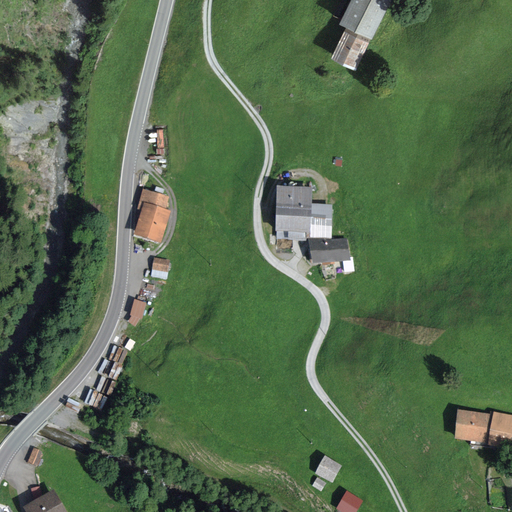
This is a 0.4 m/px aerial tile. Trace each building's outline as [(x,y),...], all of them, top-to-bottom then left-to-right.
[(390,0),(349,0),(339,22),(352,28),(337,58),(358,68),(390,0)] [(311,185),(277,188),(282,240),(335,235),(332,205),(313,206),(311,185)] [(175,200),(147,193),(137,234),(165,241),(175,200)] [(317,267),(351,261),(347,236),(313,242),(317,267)] [(172,264),(156,259),(150,278),(165,283),(172,264)] [(149,306),(137,302),(130,321),(141,325),(149,306)] [(511,418),(461,413),(458,441),(511,446),(511,418)] [(37,462),(43,450),(33,445),(28,458),(37,462)] [(329,458),(320,475),(335,483),(344,466),(329,458)] [(322,489),(326,481),(318,476),(314,484),(322,489)] [(66,511),(54,490),(25,505),(29,511),(66,511)] [(349,493),(340,511),(356,511),(362,500),(349,493)]
